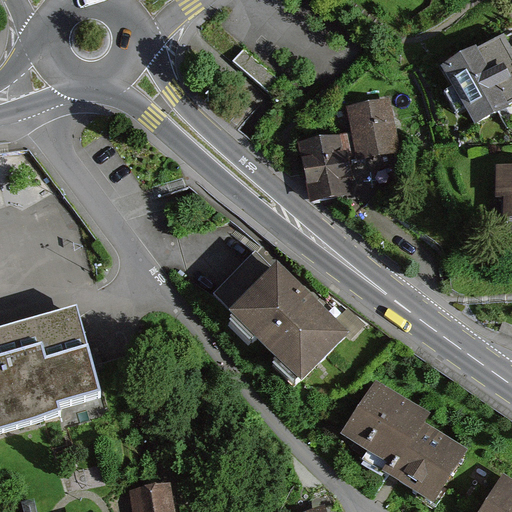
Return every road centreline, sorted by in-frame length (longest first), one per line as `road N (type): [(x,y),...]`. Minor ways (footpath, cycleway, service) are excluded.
road 1 (residential): [(32,107),(99,209),(304,458),(360,511)]
road 2 (secondary): [(389,296),(375,273),(207,130),(134,51)]
road 3 (secondary): [(110,81),(263,215),(361,287),(389,296)]
road 4 (secondary): [(389,296),(511,385)]
